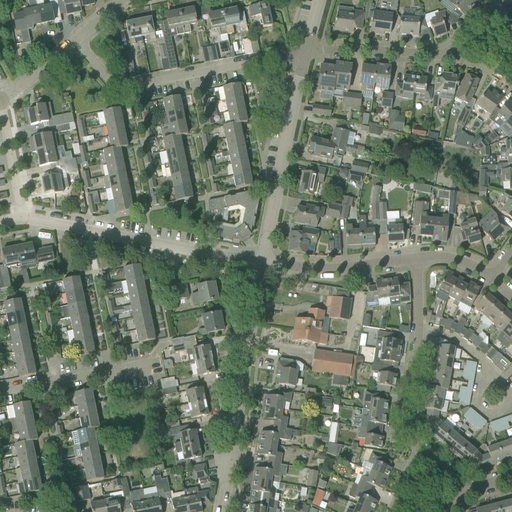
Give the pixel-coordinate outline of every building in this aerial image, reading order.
[(40,25),(34,0),(29,0),(31,10),(30,10),(23,12),(23,14),(13,16),(16,32),(20,31),(22,44),(22,45),(30,43),(28,31),(33,30),(32,26),(40,25)] [(41,0),(34,0),(40,25),(54,22),(52,15),(59,13),(57,3),(56,0),(48,0),(50,6),(43,8),(41,0)] [(77,0),(62,0),(66,16),(73,15),(73,17),(80,15),(79,13),(81,13),(80,8),(79,8),(77,0)] [(77,0),(79,8),(80,8),(94,5),(93,0),(94,0),(77,0)] [(390,0),(386,0),(386,3),(391,4),(390,9),(396,10),(397,5),(397,1),(390,0)] [(442,0),(439,4),(451,14),(455,9),(463,16),(476,1),(475,0),(442,0)] [(251,19),(260,17),(262,28),(272,26),(267,3),(248,7),(251,19)] [(361,31),(362,21),(364,13),(352,11),(353,9),(338,7),(337,14),(336,21),(335,21),(334,31),(353,33),(353,30),(361,31)] [(193,9),(179,12),(184,35),(190,33),(189,25),(196,24),(193,9)] [(236,10),(222,13),(227,35),(233,34),(232,26),(239,25),(236,10)] [(436,20),(429,23),(434,38),(446,34),(443,25),(449,23),(445,11),(434,15),(436,20)] [(163,38),(163,39),(167,59),(175,58),(172,43),(170,37),(184,35),(179,12),(165,15),(166,21),(160,22),(160,25),(163,38)] [(370,34),(379,35),(379,33),(390,34),(393,17),(381,15),(382,13),(373,12),(373,13),(372,19),(371,24),(370,34)] [(399,35),(418,36),(418,32),(427,29),(424,20),(422,12),(414,14),(402,13),(402,19),(400,18),(399,35)] [(227,35),(222,13),(208,15),(211,30),(218,29),(220,37),(227,35)] [(150,42),(155,40),(156,40),(153,27),(152,24),(151,18),(138,20),(141,37),(148,36),(150,42)] [(134,39),(141,37),(138,20),(125,23),(130,46),(135,45),(134,39)] [(163,39),(156,40),(155,40),(156,47),(158,47),(160,61),(167,59),(163,39)] [(252,54),(250,42),(249,40),(242,41),(245,56),(252,54)] [(257,41),(250,42),(252,54),(259,53),(257,41)] [(215,47),(208,48),(211,63),(218,61),(215,47)] [(211,63),(208,48),(201,50),(203,64),(211,63)] [(123,53),(126,68),(133,66),(130,51),(123,53)] [(332,95),(343,96),(344,96),(344,94),(344,90),(347,91),(347,85),(349,85),(350,75),(351,65),(336,63),(335,67),(336,67),(332,93),(332,95)] [(318,91),(332,93),(336,67),(335,67),(321,65),(318,85),(318,91)] [(376,65),(376,68),(374,85),(380,86),(379,90),(387,91),(391,67),(376,65)] [(133,66),(126,68),(128,79),(135,78),(133,66)] [(362,92),(361,96),(361,98),(371,99),(372,93),(373,94),(374,85),(376,68),(362,66),(359,86),(361,86),(360,92),(362,92)] [(402,92),(413,93),(415,75),(411,74),(410,77),(403,76),(402,85),(396,84),(394,96),(401,97),(402,92)] [(433,93),(433,95),(453,97),(453,95),(454,86),(458,87),(458,86),(459,76),(442,74),(441,80),(435,79),(434,89),(433,93)] [(415,75),(413,93),(419,94),(418,99),(430,100),(431,88),(426,88),(427,79),(420,78),(420,75),(415,75)] [(473,92),(478,81),(466,75),(455,99),(468,105),(474,92),(473,92)] [(222,88),(225,101),(242,97),(239,85),(222,88)] [(503,98),(493,91),(490,95),(486,92),(476,105),(490,116),(503,98)] [(380,107),(391,108),(393,94),(382,93),(380,107)] [(344,96),(343,96),(341,111),(347,112),(350,113),(350,110),(352,95),(344,94),(344,96)] [(361,96),(352,95),(350,110),(359,111),(361,98),(361,96)] [(163,100),(165,113),(182,109),(179,97),(163,100)] [(225,101),(228,113),(244,110),(242,97),(225,101)] [(496,124),(500,128),(506,122),(511,115),(511,100),(504,107),(503,108),(497,114),(502,118),(496,124)] [(27,111),(30,126),(48,122),(53,121),(49,104),(42,105),(36,107),(36,109),(27,111)] [(312,115),(322,116),(329,117),(331,109),(313,106),(312,115)] [(452,144),(455,145),(457,138),(462,128),(471,110),(464,107),(456,125),(454,135),(452,144)] [(103,112),(105,125),(122,122),(119,109),(103,112)] [(162,127),(168,126),(184,122),(182,109),(165,113),(159,114),(162,127)] [(223,114),(225,126),(230,125),(230,126),(239,124),(247,123),(244,110),(228,113),(223,114)] [(402,131),(403,124),(397,124),(398,113),(390,112),(388,130),(402,131)] [(500,128),(499,129),(503,133),(506,137),(511,132),(511,131),(511,115),(506,122),(500,128)] [(56,127),(68,124),(73,123),(72,117),(55,120),(56,127)] [(105,125),(108,138),(125,134),(122,122),(105,125)] [(168,126),(170,138),(179,136),(187,135),(184,122),(168,126)] [(331,144),(330,149),(344,152),(355,154),(356,147),(352,146),(355,134),(348,133),(350,124),(338,122),(336,130),(334,130),(331,144)] [(68,124),(56,127),(58,134),(69,131),(68,124)] [(223,127),(225,140),(242,136),(239,124),(230,126),(230,125),(225,126),(223,127)] [(425,138),(426,129),(413,127),(411,136),(425,138)] [(36,152),(53,149),(58,148),(55,133),(39,137),(29,138),(32,153),(36,152)] [(108,138),(110,150),(120,148),(120,149),(127,147),(125,134),(108,138)] [(163,139),(165,152),(182,149),(179,136),(170,138),(163,139)] [(225,140),(228,152),(244,149),(242,136),(225,140)] [(477,146),(480,150),(488,147),(488,146),(492,142),(488,137),(477,146)] [(330,149),(331,144),(327,143),(328,141),(311,138),(308,151),(313,153),(313,157),(331,160),(332,156),(342,159),(344,152),(330,149)] [(500,149),(500,154),(511,153),(511,141),(509,141),(505,141),(505,149),(500,149)] [(488,147),(480,150),(480,157),(489,157),(489,147),(488,147)] [(103,151),(106,164),(122,161),(120,149),(120,148),(110,150),(103,151)] [(61,162),(60,155),(60,154),(54,153),(53,149),(36,152),(39,167),(56,164),(56,163),(61,162)] [(165,152),(168,164),(184,161),(182,149),(165,152)] [(229,157),(230,164),(247,161),(244,149),(228,152),(221,154),(222,158),(229,157)] [(508,165),(509,165),(511,164),(511,153),(500,154),(500,159),(508,158),(508,165)] [(63,161),(65,168),(76,166),(76,165),(75,159),(63,161)] [(106,164),(108,176),(125,173),(122,161),(106,164)] [(168,164),(170,177),(187,173),(184,161),(168,164)] [(230,164),(233,177),(249,173),(247,161),(230,164)] [(352,162),(351,171),(365,174),(366,175),(368,165),(352,162)] [(76,166),(65,168),(66,175),(78,173),(76,166)] [(300,194),(313,196),(316,182),(322,183),(324,170),(310,167),(308,174),(304,173),(300,194)] [(509,170),(501,170),(502,183),(508,183),(509,191),(511,190),(511,169),(509,170)] [(362,184),(365,174),(351,171),(350,171),(348,171),(347,181),(362,184)] [(105,190),(111,189),(127,185),(125,173),(108,176),(103,177),(105,190)] [(170,177),(173,189),(190,186),(187,173),(170,177)] [(249,173),(233,177),(235,190),(252,186),(249,173)] [(41,179),(44,194),(53,192),(54,195),(62,193),(62,190),(68,188),(66,179),(60,181),(59,175),(41,179)] [(431,193),(432,186),(415,183),(414,191),(431,193)] [(111,189),(113,201),(130,198),(127,185),(111,189)] [(190,186),(173,189),(176,202),(192,199),(190,186)] [(378,204),(381,188),(374,187),(371,204),(378,204)] [(230,198),(230,197),(208,201),(208,212),(217,211),(217,215),(238,211),(241,212),(238,224),(234,227),(214,223),(211,238),(219,240),(220,238),(223,239),(223,241),(231,242),(231,241),(238,242),(240,241),(241,242),(249,237),(248,235),(250,234),(251,227),(253,228),(255,219),(253,219),(254,215),(255,216),(259,200),(253,199),(252,192),(234,196),(235,197),(230,198)] [(456,206),(457,192),(450,192),(447,215),(455,215),(456,206)] [(467,194),(457,192),(456,206),(464,206),(465,209),(471,207),(470,203),(467,194)] [(511,195),(503,193),(500,205),(504,207),(500,213),(511,220),(511,195)] [(476,196),(467,194),(470,203),(478,201),(476,196)] [(130,198),(113,201),(116,214),(132,211),(130,198)] [(418,236),(432,237),(434,219),(427,219),(428,204),(416,203),(413,224),(419,224),(418,236)] [(378,204),(371,204),(372,221),(379,221),(378,204)] [(386,220),(385,204),(378,204),(379,221),(386,220)] [(326,216),(339,219),(341,207),(328,205),(326,216)] [(341,207),(339,219),(346,221),(349,206),(342,205),(341,207)] [(293,223),(316,228),(318,218),(322,219),(324,209),(307,206),(307,209),(297,207),(293,223)] [(359,217),(359,231),(360,246),(365,245),(365,248),(374,248),(373,231),(366,231),(365,216),(359,217)] [(432,237),(432,241),(446,243),(448,217),(442,216),(442,220),(434,219),(432,237)] [(481,231),(492,243),(502,234),(503,235),(509,229),(497,216),(481,231)] [(395,228),(386,228),(387,234),(387,244),(402,243),(402,241),(408,241),(409,231),(402,231),(402,227),(401,227),(401,220),(395,221),(395,228)] [(467,242),(468,245),(481,242),(474,220),(466,222),(467,224),(460,226),(462,234),(459,235),(461,244),(467,242)] [(360,246),(359,231),(352,232),(352,224),(345,224),(346,237),(346,247),(351,246),(352,249),(360,249),(360,246)] [(306,254),(313,255),(318,231),(303,229),(302,235),(290,232),(289,239),(291,240),(288,250),(306,254)] [(31,244),(16,247),(20,265),(34,262),(35,265),(42,263),(54,261),(51,248),(33,252),(31,244)] [(0,266),(0,272),(1,277),(3,289),(10,287),(6,268),(20,265),(16,247),(2,250),(5,266),(0,266)] [(123,269),(125,282),(142,278),(140,265),(123,269)] [(445,303),(448,297),(457,281),(456,281),(451,278),(452,275),(448,272),(437,292),(434,298),(445,303)] [(62,281),(65,294),(81,291),(79,278),(62,281)] [(125,282),(128,294),(145,291),(142,278),(125,282)] [(386,279),(388,299),(399,297),(400,304),(410,303),(409,283),(400,285),(400,286),(398,286),(397,279),(393,280),(393,278),(386,279)] [(461,299),(467,287),(461,284),(463,280),(458,278),(456,281),(457,281),(448,297),(454,301),(452,305),(457,307),(459,303),(461,299)] [(377,301),(388,299),(386,279),(379,280),(379,282),(375,282),(377,301)] [(164,288),(167,300),(174,298),(174,301),(188,298),(185,283),(164,288)] [(461,299),(459,303),(470,308),(480,289),(469,283),(467,287),(461,299)] [(191,296),(193,305),(217,300),(213,284),(198,287),(199,294),(191,296)] [(326,307),(330,308),(328,319),(348,322),(351,301),(348,300),(349,291),(326,287),(325,291),(329,291),(326,307)] [(65,294),(67,306),(84,303),(81,291),(65,294)] [(128,294),(130,306),(147,303),(145,291),(128,294)] [(474,308),(483,316),(496,302),(487,294),(474,308)] [(3,303),(6,316),(23,313),(20,300),(3,303)] [(483,316),(492,324),(505,310),(496,302),(483,316)] [(86,315),(84,303),(67,306),(70,318),(70,319),(86,315)] [(130,306),(133,319),(150,315),(147,303),(130,306)] [(441,319),(441,317),(445,307),(438,305),(435,316),(435,317),(430,316),(428,323),(433,324),(433,326),(438,328),(439,327),(439,326),(441,319)] [(123,313),(122,308),(114,310),(109,311),(110,319),(115,318),(115,315),(123,313)] [(295,319),(293,330),(321,334),(324,312),(308,310),(307,321),(295,319)] [(492,324),(501,332),(511,320),(511,317),(505,310),(492,324)] [(6,316),(9,328),(25,325),(23,313),(6,316)] [(205,329),(198,331),(199,336),(206,335),(206,334),(223,331),(220,313),(202,317),(205,329)] [(70,319),(72,331),(89,328),(86,315),(70,319)] [(133,319),(135,331),(152,328),(150,315),(133,319)] [(459,335),(459,334),(463,326),(466,320),(460,318),(457,325),(452,323),(449,329),(454,331),(453,333),(458,336),(459,335)] [(448,332),(449,329),(452,322),(447,319),(446,321),(441,319),(439,326),(444,327),(443,330),(448,332)] [(511,320),(501,332),(511,341),(511,320)] [(9,328),(11,341),(28,337),(25,325),(9,328)] [(72,331),(75,343),(91,340),(89,328),(72,331)] [(152,328),(135,331),(138,344),(155,341),(152,328)] [(459,334),(463,337),(467,331),(463,328),(459,334)] [(327,335),(321,334),(293,330),(292,341),(325,346),(327,335)] [(377,332),(374,349),(401,353),(402,346),(400,346),(401,342),(391,340),(392,334),(377,332)] [(468,340),(469,340),(472,343),(477,338),(473,335),(468,340)] [(11,341),(14,353),(30,350),(28,337),(11,341)] [(170,341),(172,347),(185,345),(183,338),(170,341)] [(436,355),(453,358),(459,359),(460,350),(451,344),(444,341),(439,339),(438,345),(436,355)] [(91,340),(75,343),(77,356),(94,353),(91,340)] [(477,347),(480,350),(485,345),(481,342),(477,347)] [(173,354),(186,351),(185,345),(172,347),(168,348),(169,352),(170,354),(173,353),(173,354)] [(194,363),(212,360),(209,346),(192,349),(186,351),(189,364),(194,363)] [(373,360),(372,366),(387,368),(388,362),(398,364),(398,360),(400,360),(401,353),(374,349),(373,360)] [(486,357),(490,361),(497,353),(493,349),(486,357)] [(14,353),(16,365),(33,362),(30,350),(14,353)] [(314,351),(311,372),(353,378),(356,358),(314,351)] [(436,355),(434,366),(451,369),(453,358),(436,355)] [(503,373),(508,367),(510,365),(503,358),(495,367),(495,368),(501,373),(503,373)] [(212,360),(194,363),(197,377),(214,373),(212,360)] [(33,362),(16,365),(19,378),(35,375),(33,362)] [(279,377),(278,385),(295,388),(297,372),(302,372),(303,366),(299,363),(296,362),(296,364),(277,362),(275,376),(279,377)] [(387,368),(372,366),(371,372),(377,373),(375,385),(396,388),(397,380),(395,380),(396,375),(386,374),(387,368)] [(434,366),(432,377),(449,380),(451,369),(434,366)] [(432,377),(430,388),(444,390),(444,391),(447,391),(449,380),(432,377)] [(160,384),(162,390),(175,387),(174,381),(160,384)] [(175,387),(162,390),(158,391),(154,392),(156,398),(177,394),(175,387)] [(428,387),(426,398),(442,401),(444,391),(444,390),(430,388),(428,387)] [(185,392),(188,405),(205,402),(202,388),(185,392)] [(74,394),(77,406),(94,403),(91,390),(74,394)] [(263,400),(262,407),(281,410),(282,403),(289,404),(291,393),(279,391),(278,397),(266,396),(265,401),(263,400)] [(370,404),(369,411),(387,414),(388,402),(377,400),(378,394),(365,392),(363,403),(370,404)] [(424,409),(427,410),(439,412),(440,412),(442,401),(426,398),(424,409)] [(188,405),(180,407),(181,412),(189,410),(191,419),(208,416),(205,402),(188,405)] [(8,420),(15,419),(32,416),(29,403),(6,407),(8,417),(8,420)] [(77,406),(80,419),(96,415),(94,403),(77,406)] [(274,421),(273,428),(285,429),(286,418),(280,417),(281,410),(262,407),(261,414),(263,414),(262,419),(274,421)] [(459,411),(464,416),(470,409),(468,408),(459,411)] [(464,416),(463,417),(467,420),(474,412),(470,409),(464,416)] [(351,426),(359,428),(372,430),(373,423),(385,425),(387,414),(369,411),(362,410),(361,416),(359,416),(357,418),(353,417),(351,426)] [(425,423),(435,433),(443,424),(437,419),(439,412),(427,410),(425,423)] [(80,419),(82,431),(93,429),(99,428),(96,415),(80,419)] [(15,419),(18,431),(34,428),(32,416),(15,419)] [(451,431),(455,426),(447,419),(443,424),(435,433),(432,436),(440,443),(451,431)] [(475,427),(479,431),(486,423),(482,419),(475,427)] [(154,426),(155,433),(169,430),(169,431),(180,428),(178,421),(154,426)] [(489,424),(493,433),(498,432),(494,422),(489,424)] [(334,442),(337,423),(331,423),(328,441),(334,442)] [(18,431),(20,443),(20,444),(31,442),(37,441),(34,428),(18,431)] [(260,432),(258,444),(276,447),(277,439),(283,440),(290,441),(292,430),(285,429),(273,428),(272,433),(260,432)] [(372,430),(359,428),(358,439),(364,440),(363,447),(381,450),(383,438),(371,436),(372,430)] [(79,445),(96,441),(93,429),(82,431),(71,433),(74,446),(79,445)] [(169,430),(155,433),(156,439),(170,436),(169,431),(169,430)] [(174,444),(175,449),(198,444),(195,430),(178,434),(180,442),(174,444)] [(440,443),(449,450),(459,438),(451,431),(440,443)] [(449,450),(457,457),(468,445),(459,438),(449,450)] [(79,445),(82,457),(98,454),(96,441),(79,445)] [(15,445),(17,458),(34,454),(31,442),(20,444),(20,443),(15,445)] [(511,454),(507,442),(497,445),(503,461),(511,458),(511,454)] [(182,452),(184,460),(184,461),(187,461),(201,458),(198,444),(175,449),(176,453),(182,452)] [(268,457),(267,464),(279,466),(281,454),(275,453),(276,447),(258,444),(257,455),(268,457)] [(337,458),(342,446),(328,444),(326,454),(337,458)] [(466,464),(469,461),(476,452),(468,445),(457,457),(466,464)] [(487,449),(488,454),(492,465),(503,461),(497,445),(487,449)] [(476,452),(469,461),(479,470),(492,465),(488,454),(482,457),(476,452)] [(370,472),(387,480),(391,469),(380,464),(383,458),(371,453),(371,454),(365,453),(362,458),(364,462),(361,469),(370,472)] [(36,466),(34,454),(17,458),(12,459),(13,463),(18,463),(19,470),(36,466)] [(82,457),(84,470),(101,466),(98,454),(82,457)] [(184,461),(184,460),(175,462),(177,469),(188,466),(187,461),(184,461)] [(255,468),(253,480),(270,483),(270,482),(279,483),(280,478),(279,477),(278,473),(279,466),(267,464),(266,470),(255,468)] [(191,468),(192,474),(206,471),(205,465),(191,468)] [(15,471),(17,483),(39,479),(36,466),(19,470),(15,471)] [(101,466),(84,470),(87,482),(103,479),(101,466)] [(206,471),(192,474),(193,480),(199,479),(206,478),(207,478),(206,471)] [(361,476),(357,486),(369,491),(371,486),(382,490),(387,480),(370,472),(367,478),(361,476)] [(159,476),(153,478),(156,491),(162,490),(160,480),(159,476)] [(39,479),(17,483),(19,496),(42,491),(39,479)] [(170,493),(167,479),(160,480),(162,490),(163,494),(170,493)] [(112,489),(121,487),(121,484),(120,480),(111,482),(112,489)] [(263,493),(262,500),(275,502),(278,502),(279,495),(276,494),(277,490),(272,490),(269,490),(270,483),(253,480),(251,491),(263,493)] [(121,484),(121,487),(124,498),(129,497),(130,497),(129,493),(127,483),(121,484)] [(366,497),(369,491),(357,486),(353,484),(348,495),(348,497),(354,500),(356,498),(358,499),(356,505),(371,511),(372,511),(377,502),(366,497)] [(90,500),(87,486),(73,489),(75,503),(90,500)] [(316,489),(314,495),(322,498),(324,493),(316,489)] [(142,490),(129,493),(130,497),(129,497),(131,505),(132,511),(146,511),(144,496),(143,495),(142,490)] [(198,496),(184,499),(187,511),(201,511),(201,506),(210,504),(208,491),(198,493),(198,496)] [(156,493),(143,495),(144,496),(146,511),(160,511),(160,507),(157,493),(157,494),(156,493)] [(103,496),(104,502),(105,511),(120,511),(117,499),(110,500),(109,495),(103,496)] [(187,511),(184,499),(171,501),(173,511),(187,511)] [(250,506),(248,511),(276,511),(278,502),(275,502),(262,500),(261,507),(250,506)] [(105,511),(104,502),(90,504),(92,511),(91,511),(105,511)] [(509,511),(507,502),(495,505),(496,511),(509,511)]
